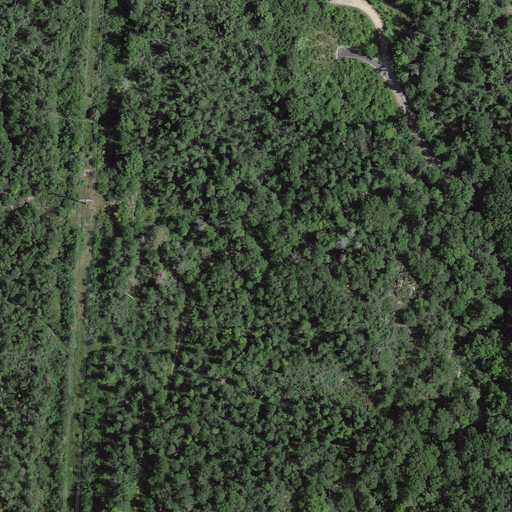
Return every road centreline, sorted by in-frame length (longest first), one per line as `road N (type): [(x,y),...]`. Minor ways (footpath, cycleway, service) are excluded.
road 1 (track): [(457,176),(344,200),(210,263),(132,511)]
road 2 (track): [(511,170),(470,183),(507,274),(511,354)]
